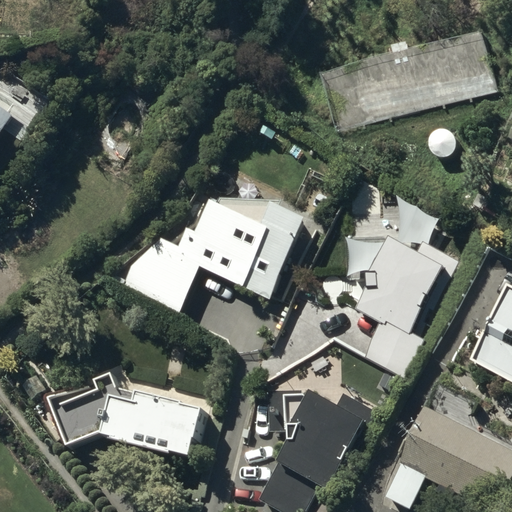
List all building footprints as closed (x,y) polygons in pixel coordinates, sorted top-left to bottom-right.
[(398,61),(325,79),(338,132),(501,92),(488,38),(414,56),(412,45),(395,49),(398,61)] [(0,145),(14,125),(9,122),(16,112),(0,100),(0,145)] [(435,154),(437,158),(440,160),(444,162),(448,162),(452,161),(456,159),(458,155),(459,152),(459,147),(458,144),(455,140),(452,138),(448,137),(444,138),(440,139),(437,142),(435,146),(434,150),(435,154)] [(183,314),(206,267),(275,299),(277,295),(284,298),(336,188),(315,179),(300,211),(280,201),(217,199),(202,231),(195,228),(186,246),(168,237),(136,265),(127,282),(183,314)] [(422,250),(396,237),(393,244),(390,244),(390,242),(386,242),(386,240),(352,240),(353,280),(373,280),(373,289),(362,311),(384,322),(366,357),(406,378),(427,339),(422,336),(428,325),(433,328),(448,299),(444,297),(464,261),(427,241),(422,250)] [(511,290),(477,360),(511,379),(511,290)] [(55,400),(73,446),(109,433),(109,434),(120,437),(119,439),(179,454),(180,451),(199,456),(200,450),(205,451),(211,424),(210,424),(213,412),(210,412),(211,408),(191,403),(191,401),(145,390),(144,394),(123,389),(118,374),(99,381),(93,389),(91,386),(57,396),(55,400)] [(295,433),(295,440),(263,500),(284,511),(307,511),(322,483),(334,490),(352,455),(356,457),(366,439),(363,438),(370,425),(373,427),(382,410),(349,393),(343,403),(317,389),(313,397),(308,393),(307,391),(273,391),(274,433),(295,433)] [(502,511),(511,492),(511,446),(432,407),(389,498),(415,511),(431,478),(444,484),(442,490),(456,497),(458,492),(497,511),(502,511)]
